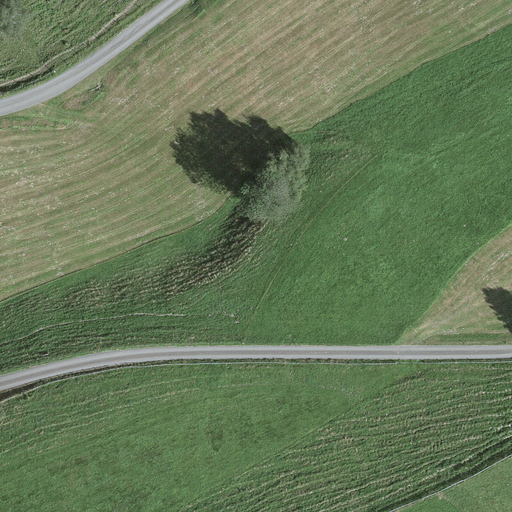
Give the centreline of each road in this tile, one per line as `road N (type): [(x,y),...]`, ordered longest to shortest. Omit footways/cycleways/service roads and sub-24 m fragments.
road 1 (unclassified): [(0,382),(169,352),(511,351)]
road 2 (unclassified): [(177,0),(56,85),(0,106)]
